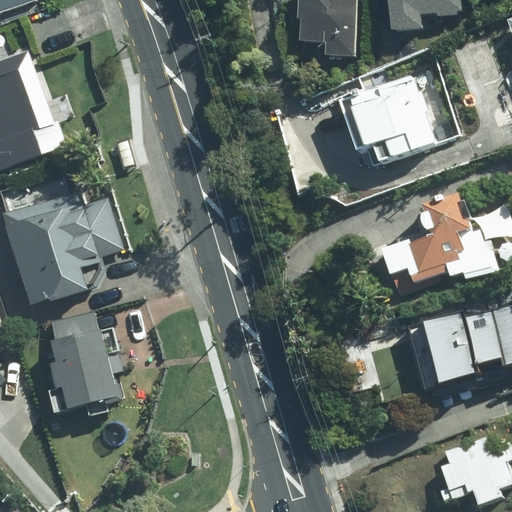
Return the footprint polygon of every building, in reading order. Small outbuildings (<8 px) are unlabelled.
[(0,0),(0,28),(46,14),(41,0),(0,0)] [(367,0),(316,0),(313,54),(364,58),(367,0)] [(472,0),(397,0),(400,32),(475,24),(472,0)] [(0,174),(72,148),(36,50),(0,63),(0,174)] [(421,76),(349,99),(372,171),(444,148),(421,76)] [(103,187),(16,211),(44,311),(111,293),(103,266),(123,260),(103,187)] [(437,235),(388,248),(402,297),(488,273),(468,198),(429,209),(437,235)] [(511,301),(426,332),(448,394),(511,370),(511,301)] [(137,396),(117,331),(46,354),(67,418),(137,396)] [(511,426),(441,451),(462,511),(478,511),(511,500),(511,426)]
